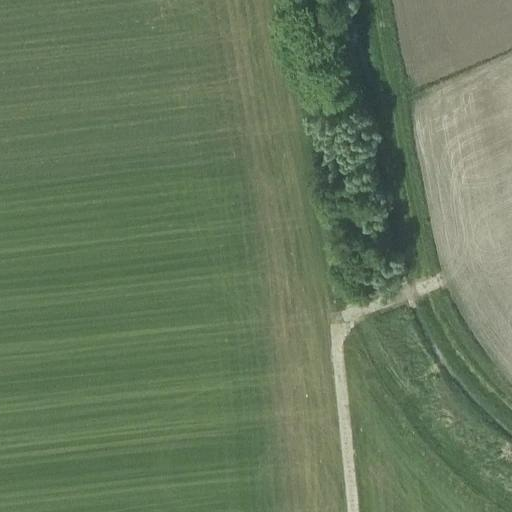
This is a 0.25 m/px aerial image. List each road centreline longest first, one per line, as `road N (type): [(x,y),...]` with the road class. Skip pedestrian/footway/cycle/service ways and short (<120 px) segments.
road 1 (track): [(374,0),(435,312),(458,353),(511,409)]
road 2 (track): [(447,278),(336,321),(353,511)]
